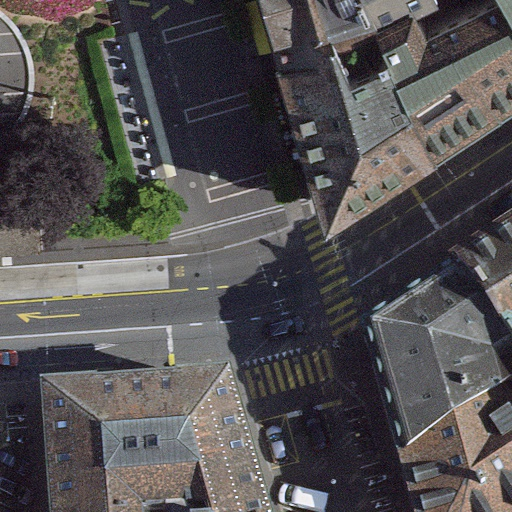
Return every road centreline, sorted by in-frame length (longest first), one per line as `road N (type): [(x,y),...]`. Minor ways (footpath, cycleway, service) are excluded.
road 1 (primary): [(291,296),(0,322)]
road 2 (primary): [(511,161),(291,296)]
road 3 (residential): [(347,511),(291,296)]
